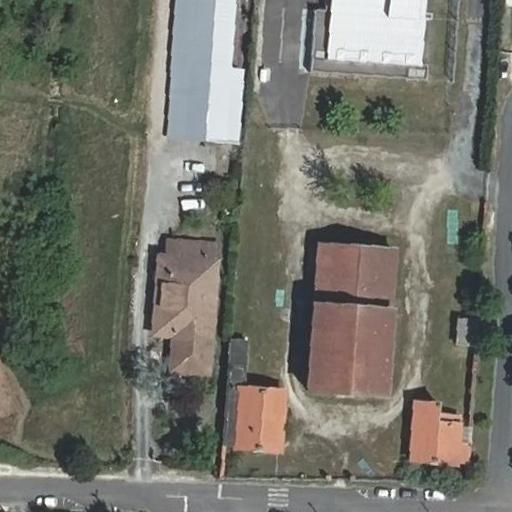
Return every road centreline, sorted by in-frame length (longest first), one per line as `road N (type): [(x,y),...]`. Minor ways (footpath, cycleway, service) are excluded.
road 1 (residential): [(28,494),(210,506)]
road 2 (residential): [(210,506),(372,511)]
